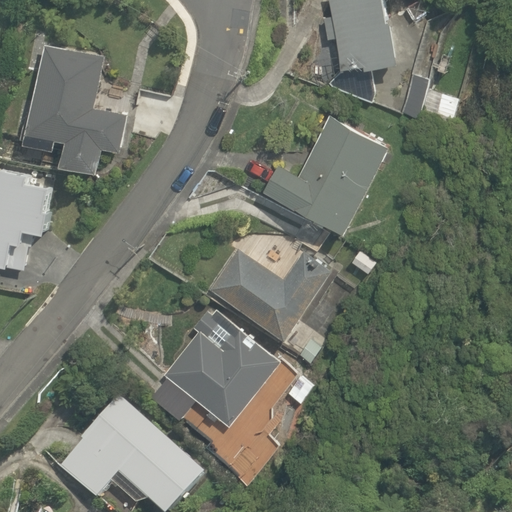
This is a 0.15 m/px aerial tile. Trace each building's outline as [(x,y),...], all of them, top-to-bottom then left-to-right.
[(341,39),(348,72),(372,67),(373,71),(405,64),(397,24),(393,25),(388,0),(334,0),(338,19),(329,21),(333,40),(341,39)] [(68,169),(103,176),(108,151),(125,155),(133,117),(99,110),(109,59),(50,47),(30,147),(61,153),(64,143),(73,145),(68,169)] [(376,70),(373,71),(372,67),(348,72),(340,71),(326,84),(370,101),(376,89),(377,82),(376,70)] [(414,74),(403,112),(452,127),(461,98),(428,89),(431,79),(414,74)] [(270,194),(354,235),(397,148),(336,117),(305,178),(284,167),(270,194)] [(0,223),(0,254),(27,263),(33,245),(29,244),(36,223),(3,213),(0,223)] [(215,291),(292,342),(338,271),(309,252),(289,281),(242,250),(215,291)] [(368,277),(379,261),(368,253),(357,269),(368,277)] [(0,287),(14,290),(16,274),(0,271),(0,287)] [(154,397),(251,483),(285,445),(266,427),(274,418),(272,407),(289,389),(303,401),(317,385),(285,356),(280,361),(221,308),(215,314),(210,309),(195,326),(202,332),(166,372),(172,377),(154,397)] [(314,362),(324,346),(312,338),(301,354),(314,362)] [(122,477),(163,511),(178,511),(212,473),(124,399),(64,469),(102,501),(122,477)]
